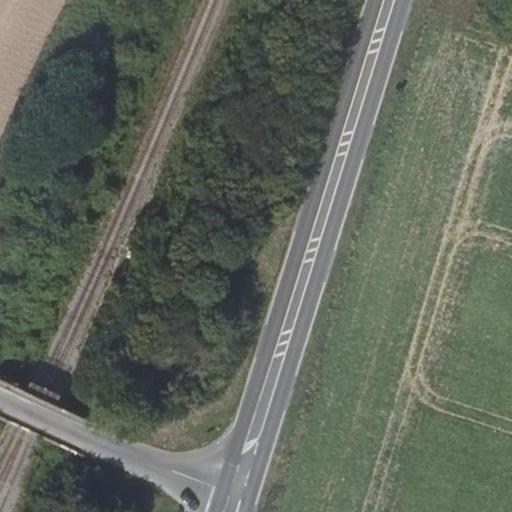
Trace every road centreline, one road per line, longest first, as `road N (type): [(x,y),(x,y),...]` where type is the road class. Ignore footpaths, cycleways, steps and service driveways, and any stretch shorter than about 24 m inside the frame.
road 1 (secondary): [(248,504),(404,0)]
road 2 (secondary): [(377,0),(221,496)]
road 3 (tertiary): [(221,496),(0,399)]
